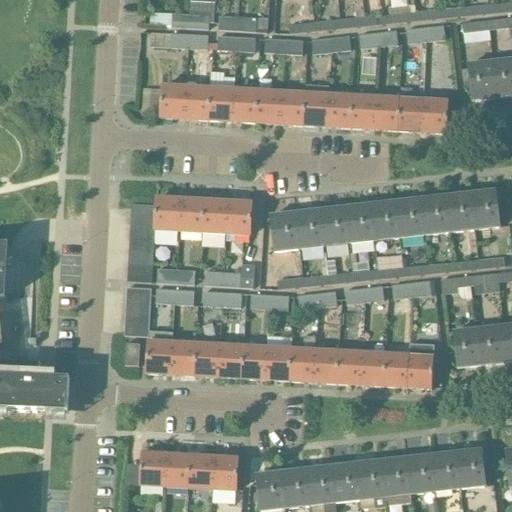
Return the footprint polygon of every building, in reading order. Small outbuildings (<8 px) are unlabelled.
[(388,9),(389,18),(391,18),(392,27),(417,25),(416,15),(415,6),(388,9)] [(507,6),(491,7),(492,17),(508,15),(507,6)] [(492,17),(491,7),(466,10),(467,20),(492,17)] [(467,20),(466,10),(441,12),(442,22),(467,20)] [(340,23),(342,33),(367,30),(365,20),(364,12),(355,13),(356,21),(340,23)] [(442,22),(441,12),(416,15),(417,25),(442,22)] [(171,31),(190,32),(191,17),(172,16),(171,31)] [(191,17),(190,32),(209,33),(210,18),(191,17)] [(365,20),(367,30),(392,27),(391,18),(389,18),(365,20)] [(237,35),(238,20),(219,19),(218,34),(237,35)] [(238,20),(237,35),(256,36),(257,21),(238,20)] [(511,30),(511,21),(488,24),(489,33),(511,30)] [(315,25),(317,35),(342,33),(340,23),(315,25)] [(489,33),(488,24),(462,27),(463,36),(489,33)] [(315,25),(289,28),(290,38),(317,35),(315,25)] [(425,31),(426,45),(445,43),(443,29),(425,31)] [(426,45),(425,31),(406,33),(408,47),(426,45)] [(396,34),(377,36),(379,50),(397,48),(396,34)] [(360,52),(379,50),(377,36),(359,38),(360,52)] [(189,52),(189,38),(171,37),(170,51),(189,52)] [(208,39),(189,38),(189,52),(207,53),(208,39)] [(236,54),(237,40),(218,39),(218,53),(236,54)] [(349,39),(331,41),(332,56),(351,54),(349,39)] [(237,40),(236,54),(255,55),(255,41),(237,40)] [(313,58),(332,56),(331,41),(312,44),(313,58)] [(265,56),(283,57),(284,43),(265,42),(265,56)] [(303,44),(284,43),(283,57),(302,58),(303,44)] [(511,99),(511,62),(493,65),(497,101),(511,99)] [(471,104),(497,101),(493,65),(467,68),(471,104)] [(211,73),(210,91),(208,123),(232,125),(234,92),(235,79),(224,79),(225,74),(211,73)] [(185,122),(187,90),(162,88),(162,91),(143,90),(142,119),(161,121),(185,122)] [(305,88),(305,96),(303,128),(327,130),(329,98),(329,89),(305,88)] [(208,123),(210,91),(187,90),(185,122),(208,123)] [(256,126),(258,94),(234,92),(232,125),(256,126)] [(279,127),(281,95),(258,94),(256,126),(279,127)] [(303,128),(305,96),(281,95),(279,127),(303,128)] [(351,131),(352,99),(329,98),(327,130),(351,131)] [(374,132),(376,100),(352,99),(351,131),(374,132)] [(398,134),(400,102),(376,100),(374,132),(398,134)] [(422,135),(423,103),(400,102),(398,134),(422,135)] [(423,103),(422,135),(446,136),(448,104),(423,103)] [(470,196),(474,232),(500,229),(496,193),(470,196)] [(449,235),(474,232),(470,196),(445,199),(449,235)] [(424,238),(449,235),(445,199),(420,202),(424,238)] [(154,233),(179,234),(181,202),(156,201),(156,208),(155,225),(154,233)] [(181,202),(179,234),(203,235),(204,204),(181,202)] [(396,204),(400,240),(424,238),(420,202),(396,204)] [(204,204),(203,235),(226,237),(228,205),(204,204)] [(375,243),(400,240),(396,204),(371,207),(375,243)] [(228,205),(226,237),(251,238),(253,206),(228,205)] [(131,207),(131,224),(155,225),(156,208),(131,207)] [(350,246),(375,243),(371,207),(346,210),(350,246)] [(325,248),(350,246),(346,210),(321,212),(325,248)] [(300,251),(325,248),(321,212),(296,215),(300,251)] [(274,254),(300,251),(296,215),(270,218),(274,254)] [(154,240),(154,233),(155,225),(131,224),(130,235),(129,239),(154,240)] [(154,240),(129,239),(129,254),(153,256),(154,240)] [(24,363),(29,255),(28,255),(26,301),(17,302),(7,303),(10,248),(0,249),(0,412),(48,415),(69,416),(71,382),(39,381),(40,364),(24,363)] [(153,256),(129,254),(128,270),(153,271),(153,256)] [(511,258),(478,262),(479,272),(511,268),(511,258)] [(479,272),(478,262),(453,265),(454,274),(479,272)] [(369,264),(353,266),(353,274),(369,272),(369,264)] [(453,265),(428,267),(429,277),(454,274),(453,265)] [(223,275),(222,289),(252,291),(254,267),(241,267),(241,276),(223,275)] [(428,267),(403,270),(404,279),(429,277),(428,267)] [(128,270),(127,285),(152,286),(153,271),(128,270)] [(403,270),(378,272),(379,282),(404,279),(403,270)] [(156,286),(175,287),(176,272),(157,271),(156,286)] [(195,273),(176,272),(175,287),(194,288),(194,287),(195,273)] [(378,272),(353,275),(354,284),(379,282),(378,272)] [(203,288),(222,289),(223,275),(204,274),(203,288)] [(328,277),(329,287),(354,284),(353,275),(328,277)] [(498,276),(473,279),(474,288),(481,287),(482,296),(499,295),(498,286),(499,285),(498,276)] [(304,289),(329,287),(328,277),(303,280),(304,289)] [(471,288),(474,288),(473,279),(441,282),(442,297),(459,295),(459,298),(463,301),(466,302),(473,301),(471,288)] [(304,289),(303,280),(277,283),(278,292),(304,289)] [(429,283),(410,285),(412,300),(430,298),(429,283)] [(412,300),(410,285),(391,287),(391,288),(393,302),(412,300)] [(363,291),(365,305),(383,303),(382,289),(363,291)] [(126,290),(125,306),(149,308),(150,292),(126,290)] [(346,307),(365,305),(363,291),(344,293),(344,294),(346,307)] [(155,306),(175,307),(175,293),(156,292),(155,306)] [(175,293),(175,307),(192,308),(193,294),(175,293)] [(202,308),(222,309),(223,295),(203,294),(203,296),(202,308)] [(335,294),(316,296),(318,310),(336,308),(335,295),(335,294)] [(223,295),(222,309),(240,310),(241,297),(241,296),(223,295)] [(299,313),(318,310),(316,296),(297,298),(297,299),(299,313)] [(250,311),(270,312),(270,298),(250,297),(250,298),(250,311)] [(288,299),(270,298),(270,312),(287,313),(288,299)] [(125,306),(124,322),(148,323),(149,308),(125,306)] [(147,340),(148,323),(124,322),(123,338),(147,340)] [(483,368),(508,365),(504,329),(479,332),(483,368)] [(458,371),(483,368),(479,332),(454,335),(458,371)] [(149,344),(147,376),(171,377),(173,346),(174,335),(149,334),(149,340),(149,344)] [(291,352),(290,384),(313,385),(315,353),(314,353),(315,339),(304,338),(303,353),(291,352)] [(268,339),(268,351),(266,382),(290,384),(291,352),(292,340),(268,339)] [(139,347),(125,346),(124,368),(138,369),(139,347)] [(195,379),(197,347),(173,346),(171,377),(195,379)] [(197,347),(195,379),(219,380),(220,348),(197,347)] [(410,347),(410,359),(408,390),(432,392),(434,348),(410,347)] [(220,348),(219,380),(242,381),(244,349),(220,348)] [(266,382),(268,351),(244,349),(242,381),(266,382)] [(315,353),(313,385),(337,386),(339,355),(315,353)] [(339,355),(337,386),(361,388),(362,356),(339,355)] [(384,389),(386,357),(362,356),(361,388),(384,389)] [(408,390),(410,359),(386,357),(384,389),(408,390)] [(155,453),(143,452),(141,488),(165,489),(167,457),(155,457),(155,453)] [(457,456),(461,491),(487,489),(483,453),(457,456)] [(457,456),(432,459),(436,494),(461,491),(457,456)] [(165,489),(189,491),(191,459),(167,457),(165,489)] [(189,491),(213,492),(214,460),(191,459),(189,491)] [(432,459),(407,462),(411,497),(436,494),(432,459)] [(239,461),(214,460),(213,492),(237,493),(239,461)] [(411,497),(407,462),(382,464),(386,500),(411,497)] [(387,509),(382,464),(357,467),(361,503),(375,501),(376,510),(387,509)] [(336,505),(361,503),(357,467),(332,470),(336,505)] [(336,505),(332,470),(307,473),(311,508),(323,507),(323,511),(335,511),(335,506),(336,505)] [(286,511),(311,508),(307,473),(282,476),(286,511)] [(260,511),(276,511),(286,511),(282,476),(257,478),(260,511)]
